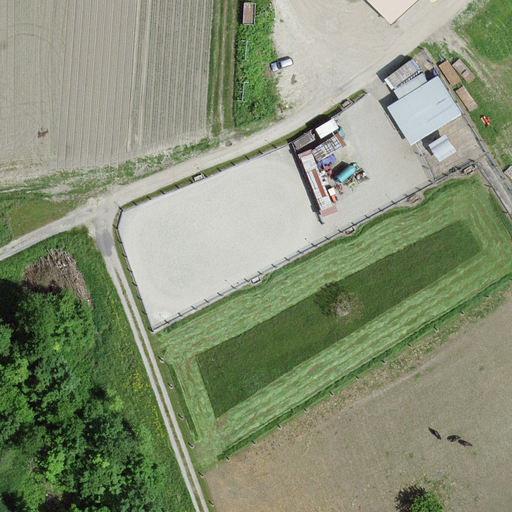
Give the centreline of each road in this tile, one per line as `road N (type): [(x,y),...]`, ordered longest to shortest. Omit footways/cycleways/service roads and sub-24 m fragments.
road 1 (unclassified): [(455,0),(290,126),(0,255)]
road 2 (track): [(203,511),(97,207)]
